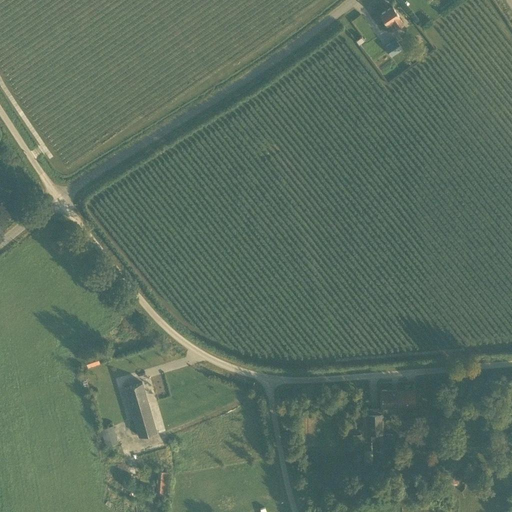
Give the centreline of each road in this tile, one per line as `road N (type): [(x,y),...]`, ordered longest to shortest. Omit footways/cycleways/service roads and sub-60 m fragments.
road 1 (unclassified): [(511,366),(296,384),(254,378),(165,321),(61,198)]
road 2 (unclassified): [(61,198),(309,39),(355,0)]
